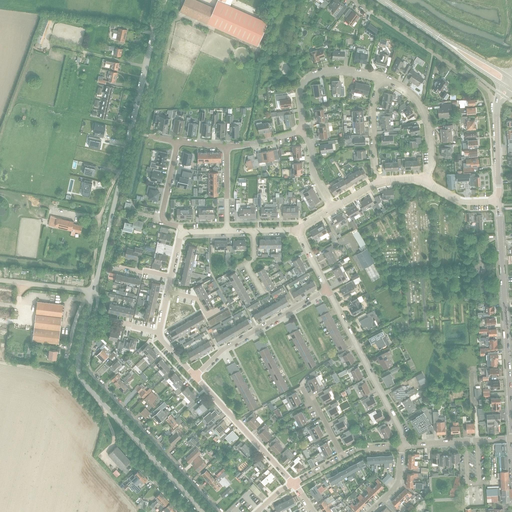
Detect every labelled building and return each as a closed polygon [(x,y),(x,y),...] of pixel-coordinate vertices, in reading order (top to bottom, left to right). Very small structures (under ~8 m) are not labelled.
[(207,24),(214,8),(196,0),(184,0),(179,11),(207,24)] [(221,11),(225,0),(217,0),(214,8),(221,11)] [(318,0),(322,3),(319,6),(324,9),(328,3),(324,0),(318,0)] [(336,0),(332,0),(328,6),(334,11),(332,13),(335,15),(334,16),(338,19),(344,10),(341,7),(342,6),(339,4),(340,3),(336,0)] [(264,30),(221,11),(214,8),(207,24),(257,46),(264,30)] [(349,8),(344,15),(347,18),(346,20),(349,22),(348,23),(353,27),(357,22),(355,21),(359,16),(355,13),(355,14),(352,12),(353,11),(349,8)] [(42,44),(51,20),(45,18),(42,27),(40,26),(37,34),(39,35),(36,42),(42,44)] [(378,30),(369,24),(366,29),(374,35),(378,30)] [(116,39),(124,41),(127,30),(119,28),(118,31),(113,30),(113,33),(114,33),(112,38),(116,39)] [(122,49),(115,47),(106,45),(105,50),(108,51),(109,49),(114,51),(113,55),(121,56),(122,49)] [(356,52),(355,61),(366,63),(367,54),(368,51),(365,51),(365,49),(357,48),(357,52),(356,52)] [(320,57),(325,56),(323,49),(317,51),(317,50),(310,52),(313,62),(320,60),(319,57),(320,57)] [(340,51),(333,51),(332,59),(340,59),(340,60),(344,60),(344,56),(348,56),(348,49),(340,49),(340,51)] [(391,57),(388,57),(388,55),(382,54),(381,58),(376,57),(375,65),(385,68),(386,65),(389,66),(391,57)] [(417,57),(414,61),(417,63),(422,66),(425,62),(420,59),(417,57)] [(119,63),(103,59),(102,62),(106,63),(106,64),(110,65),(110,68),(117,70),(119,63)] [(404,61),(403,62),(396,59),(391,69),(394,71),(394,72),(397,73),(397,72),(398,73),(400,68),(403,70),(402,71),(406,73),(410,66),(406,64),(407,63),(404,61)] [(408,80),(418,86),(423,78),(413,72),(414,71),(411,69),(407,74),(411,76),(408,80)] [(115,83),(115,80),(117,72),(110,71),(110,73),(108,73),(107,78),(108,78),(108,81),(115,83)] [(438,83),(437,83),(436,83),(435,85),(435,86),(432,90),(436,93),(439,89),(442,91),(448,83),(442,79),(438,83)] [(332,81),(332,93),(340,93),(340,96),(344,96),(344,88),(340,88),(340,81),(332,81)] [(361,96),(361,93),(367,94),(369,85),(364,84),(364,85),(355,83),(355,86),(352,85),(350,92),(354,93),(353,95),(361,96)] [(320,84),(312,85),(314,97),(318,97),(318,96),(325,95),(324,88),(321,88),(320,84)] [(382,99),(392,101),(392,97),(395,98),(395,95),(383,92),(382,99)] [(287,94),(276,96),(276,101),(279,100),(281,108),(292,106),(290,98),(288,99),(287,94)] [(391,105),(392,101),(382,99),(381,106),(387,107),(386,110),(392,112),(393,105),(391,105)] [(408,105),(406,107),(403,103),(400,105),(399,111),(400,113),(403,111),(408,118),(414,114),(408,105)] [(438,109),(438,117),(448,116),(447,111),(451,111),(450,104),(443,105),(443,108),(438,109)] [(315,115),(324,114),(323,109),(326,108),(326,105),(319,106),(320,109),(315,110),(315,115)] [(363,116),(363,110),(362,107),(358,106),(358,111),(351,111),(352,117),(363,116)] [(277,116),(283,115),(284,120),(285,120),(286,127),(291,126),(294,125),(293,113),(291,114),(290,111),(276,113),(277,116)] [(380,122),(390,121),(390,118),(393,118),(392,113),(385,113),(385,116),(379,117),(380,122)] [(328,122),(327,117),(327,114),(324,114),(315,115),(316,121),(318,121),(319,124),(328,122)] [(241,120),(241,123),(232,122),(232,115),(227,115),(227,123),(231,123),(230,126),(230,131),(230,137),(238,137),(238,129),(239,129),(239,130),(240,130),(242,120),(241,120)] [(474,119),(470,120),(470,118),(467,118),(467,116),(460,117),(460,123),(466,122),(466,129),(475,129),(475,128),(476,127),(476,126),(475,125),(475,124),(474,119)] [(189,126),(188,133),(189,133),(189,134),(192,135),(192,134),(195,134),(197,124),(190,123),(190,118),(187,117),(186,125),(189,126)] [(165,124),(169,125),(170,119),(166,118),(166,119),(159,118),(157,128),(164,130),(164,127),(165,127),(165,126),(165,124)] [(184,121),(175,119),(173,131),(182,133),(184,121)] [(390,121),(380,122),(380,128),(386,127),(386,130),(393,130),(393,125),(390,125),(390,121)] [(261,122),(256,123),(257,126),(258,126),(259,133),(265,132),(265,133),(269,132),(268,123),(262,124),(261,122)] [(318,132),(326,131),(329,131),(328,122),(319,124),(319,127),(317,127),(318,132)] [(216,136),(224,136),(225,124),(217,123),(216,129),(216,131),(216,136)] [(411,134),(419,133),(418,125),(411,126),(411,123),(402,125),(403,129),(410,128),(411,134)] [(97,124),(95,132),(96,132),(103,134),(105,126),(97,124)] [(201,135),(209,136),(211,125),(202,124),(201,135)] [(442,141),(452,140),(451,129),(453,128),(452,125),(444,126),(444,129),(441,129),(442,141)] [(326,131),(318,132),(319,138),(321,138),(321,141),(328,140),(326,131)] [(392,135),(400,135),(400,132),(389,132),(389,135),(381,136),(381,145),(387,144),(387,142),(393,141),(392,135)] [(354,145),(365,145),(364,138),(358,138),(358,135),(351,135),(351,140),(354,139),(354,145)] [(88,136),(88,139),(90,140),(88,146),(100,149),(101,142),(98,141),(99,138),(88,136)] [(409,141),(410,147),(418,146),(418,143),(420,143),(420,138),(414,138),(414,141),(409,141)] [(332,144),(338,143),(337,140),(328,141),(328,144),(320,145),(321,153),(333,151),(332,144)] [(445,148),(441,148),(441,155),(451,154),(450,151),(452,151),(452,144),(445,145),(445,148)] [(267,151),(269,165),(273,164),(272,160),(279,159),(277,150),(273,151),(273,150),(267,151)] [(366,156),(365,150),(357,150),(357,154),(353,154),(354,160),(363,159),(363,156),(366,156)] [(165,166),(167,153),(159,151),(156,163),(151,162),(150,167),(158,168),(159,165),(165,166)] [(266,166),(269,165),(267,151),(261,152),(261,153),(257,154),(258,160),(258,163),(265,162),(266,166)] [(290,160),(293,160),(299,160),(299,157),(301,157),(301,151),(293,152),(293,157),(290,157),(290,160)] [(192,155),(184,153),(182,163),(184,164),(184,167),(190,169),(191,165),(190,165),(192,155)] [(258,160),(255,160),(254,155),(247,156),(248,160),(246,160),(247,169),(259,167),(258,163),(258,160)] [(411,161),(411,168),(414,168),(414,169),(417,168),(418,168),(418,164),(421,163),(420,157),(417,157),(418,160),(411,161)] [(391,162),(392,170),(394,170),(397,170),(397,169),(398,169),(398,165),(401,165),(400,158),(397,159),(397,162),(391,162)] [(411,168),(411,161),(405,161),(405,158),(401,158),(402,165),(405,164),(405,169),(406,169),(409,169),(409,168),(411,168)] [(478,159),(477,158),(466,159),(466,164),(470,164),(470,167),(478,166),(478,159)] [(392,170),(391,162),(385,163),(385,159),(381,160),(382,165),(382,166),(385,166),(385,170),(386,170),(386,171),(390,170),(392,170)] [(293,169),(302,168),(302,163),(299,163),(299,160),(293,160),(293,169)] [(84,163),(83,167),(85,167),(83,174),(94,176),(95,169),(92,169),(93,165),(84,163)] [(290,177),(294,177),(300,177),(300,174),(302,174),(302,168),(293,169),(290,170),(290,177)] [(161,182),(163,174),(158,173),(158,170),(153,169),(152,174),(150,174),(150,178),(151,178),(151,180),(155,181),(155,182),(156,183),(157,183),(158,182),(161,182)] [(353,173),(357,179),(363,176),(363,177),(366,176),(362,169),(360,171),(359,169),(353,173)] [(176,187),(184,188),(185,182),(186,179),(189,179),(190,172),(183,171),(182,177),(180,177),(179,181),(177,180),(177,181),(178,181),(176,187)] [(352,183),(357,179),(353,173),(348,176),(349,177),(346,179),(350,185),(353,184),(352,183)] [(469,173),(462,174),(457,174),(456,174),(454,174),(446,175),(447,188),(455,188),(455,181),(456,181),(469,180),(470,186),(474,186),(480,186),(479,176),(475,177),(475,174),(469,174),(469,173)] [(347,187),(350,185),(346,179),(344,180),(343,179),(337,182),(341,189),(346,186),(347,187)] [(85,182),(82,195),(89,196),(92,183),(85,182)] [(336,192),(341,189),(337,182),(331,186),(332,187),(330,189),(333,195),(336,193),(336,192)] [(307,199),(316,194),(312,188),(306,191),(305,189),(299,192),(303,197),(305,196),(307,199)] [(148,198),(157,200),(159,191),(151,189),(148,198)] [(382,199),(393,198),(392,189),(389,189),(389,190),(382,190),(382,199)] [(316,194),(307,199),(309,202),(308,203),(310,206),(308,207),(310,210),(315,206),(314,204),(319,200),(316,194)] [(268,208),(269,217),(276,217),(276,208),(279,208),(279,203),(279,197),(275,197),(276,207),(272,207),(272,208),(268,208)] [(365,209),(374,204),(370,197),(366,199),(366,200),(361,203),(365,209)] [(240,207),(240,203),(240,200),(236,200),(236,211),(239,211),(239,218),(247,218),(247,208),(243,209),(243,207),(240,207)] [(298,217),(298,210),(301,210),(301,207),(302,207),(302,204),(301,204),(301,202),(299,202),(297,202),(297,206),(294,206),(294,207),(291,208),(291,217),(298,217)] [(359,213),(359,212),(356,206),(350,209),(346,211),(350,218),(359,213)] [(465,220),(467,220),(467,221),(471,221),(471,219),(473,219),(473,221),(477,221),(477,229),(482,229),(482,221),(481,213),(474,213),(466,213),(466,214),(464,214),(465,220)] [(337,227),(346,222),(341,214),(338,216),(332,220),(334,224),(331,225),(336,233),(340,231),(337,227)] [(74,236),(75,232),(80,233),(82,226),(73,224),(73,221),(51,216),(49,226),(71,231),(70,235),(74,236)] [(123,230),(128,231),(132,231),(132,228),(140,230),(142,222),(134,220),(133,224),(125,222),(123,230)] [(358,224),(356,225),(353,220),(349,222),(353,229),(357,227),(358,228),(360,227),(358,224)] [(332,234),(333,233),(329,227),(326,229),(323,224),(315,229),(315,228),(310,231),(314,239),(319,236),(321,240),(330,235),(333,241),(336,240),(333,234),(332,234)] [(160,237),(170,239),(171,235),(167,234),(169,229),(161,227),(160,233),(161,233),(160,237)] [(358,231),(353,234),(360,247),(365,244),(358,231)] [(169,244),(170,239),(160,237),(159,242),(158,241),(156,247),(164,249),(165,243),(169,244)] [(230,252),(230,245),(227,245),(227,240),(215,241),(215,250),(226,249),(226,255),(230,255),(230,252)] [(230,245),(230,252),(235,252),(235,249),(245,249),(245,240),(233,240),(233,245),(230,245)] [(329,264),(336,260),(331,250),(333,249),(331,245),(325,249),(327,252),(324,253),(329,264)] [(141,255),(143,247),(139,247),(139,248),(138,248),(138,251),(127,248),(126,252),(123,252),(122,256),(125,256),(125,257),(136,259),(137,254),(141,255)] [(163,255),(164,249),(156,247),(155,253),(156,253),(155,258),(165,260),(166,255),(163,255)] [(366,250),(353,256),(360,270),(364,268),(373,263),(366,250)] [(296,267),(302,263),(301,261),(302,261),(300,258),(299,258),(299,257),(295,259),(294,257),(288,260),(290,263),(292,261),(296,267)] [(164,265),(165,260),(155,258),(154,262),(153,262),(152,268),(159,269),(161,264),(164,265)] [(197,261),(194,260),(186,259),(185,265),(193,266),(196,267),(197,261)] [(293,268),(294,271),(297,277),(303,273),(302,271),(305,268),(305,267),(304,264),(303,265),(302,263),(296,267),(293,268)] [(336,276),(342,272),(339,267),(341,266),(339,263),(334,266),(335,269),(333,270),(336,276)] [(373,263),(364,268),(371,281),(380,277),(373,263)] [(259,276),(266,273),(263,268),(257,271),(259,276)] [(230,281),(238,276),(235,271),(232,273),(231,270),(224,274),(225,277),(227,276),(230,281)] [(122,275),(116,274),(109,272),(108,278),(108,279),(115,280),(114,282),(117,282),(116,285),(120,286),(121,283),(122,275)] [(342,272),(336,276),(339,281),(341,280),(343,283),(348,280),(347,277),(345,278),(342,272)] [(262,281),(269,277),(266,273),(259,276),(262,281)] [(233,285),(240,281),(238,276),(230,281),(233,285)] [(133,286),(134,278),(128,277),(127,285),(126,288),(129,288),(129,285),(133,286)] [(265,286),(271,282),(269,277),(262,281),(265,286)] [(356,291),(354,288),(356,287),(355,284),(361,281),(359,277),(352,280),(345,284),(346,287),(340,290),(344,297),(356,291)] [(135,290),(135,287),(139,287),(141,280),(134,278),(133,286),(132,289),(135,290)] [(236,290),(243,286),(240,281),(233,285),(236,290)] [(307,284),(311,290),(316,287),(313,281),(307,284)] [(271,282),(265,286),(267,290),(274,287),(271,282)] [(198,294),(205,290),(202,284),(195,288),(198,294)] [(306,293),(311,290),(307,284),(302,287),(306,293)] [(238,295),(246,290),(243,286),(236,290),(238,295)] [(301,296),(306,293),(302,287),(297,290),(301,296)] [(209,291),(206,293),(205,290),(198,294),(201,299),(208,295),(210,294),(209,291)] [(241,299),(249,295),(246,290),(238,295),(241,299)] [(295,300),(301,296),(297,290),(291,293),(294,298),(295,300)] [(212,297),(210,298),(208,295),(201,299),(204,304),(211,300),(213,299),(212,297)] [(249,295),(241,299),(244,304),(242,305),(243,308),(250,304),(249,301),(251,300),(249,295)] [(280,300),(283,306),(289,303),(287,300),(285,297),(280,300)] [(349,308),(353,315),(364,309),(360,302),(359,302),(357,298),(351,301),(353,306),(349,308)] [(214,306),(211,300),(204,304),(207,310),(214,306)] [(278,309),(283,306),(280,300),(274,303),(278,309)] [(33,341),(58,344),(61,316),(63,305),(37,301),(34,325),(33,341)] [(273,312),(278,309),(274,303),(269,306),(273,312)] [(114,313),(116,305),(109,304),(108,312),(114,313)] [(267,315),(273,312),(269,306),(264,309),(267,315)] [(477,316),(489,316),(489,313),(495,313),(495,306),(492,307),(492,306),(485,306),(482,307),(482,309),(485,309),(485,313),(482,313),(482,312),(477,313),(477,316)] [(128,308),(126,316),(132,317),(134,309),(128,308)] [(262,318),(267,315),(264,309),(259,312),(262,318)] [(366,326),(368,329),(375,326),(372,321),(373,321),(371,316),(375,314),(373,310),(366,314),(368,317),(359,321),(363,328),(366,326)] [(257,322),(262,318),(259,312),(253,315),(257,322)] [(324,322),(332,318),(328,312),(325,313),(323,314),(321,316),(320,316),(324,322)] [(197,317),(201,324),(206,320),(202,313),(197,317)] [(195,327),(201,324),(197,317),(191,320),(195,327)] [(490,324),(496,324),(495,320),(494,320),(494,317),(486,318),(486,319),(482,319),(482,322),(486,322),(486,325),(487,325),(487,328),(490,328),(490,324)] [(327,328),(335,323),(332,318),(324,322),(327,328)] [(241,322),(245,328),(251,325),(247,319),(241,322)] [(190,330),(195,327),(191,320),(186,323),(190,330)] [(240,331),(245,328),(241,322),(236,325),(240,331)] [(184,333),(190,330),(186,323),(181,326),(184,333)] [(338,329),(335,325),(335,323),(327,328),(330,333),(338,329)] [(234,335),(240,331),(236,325),(231,328),(234,335)] [(179,336),(184,333),(181,326),(175,329),(179,336)] [(229,338),(234,335),(231,328),(226,331),(229,338)] [(174,339),(179,336),(175,329),(170,332),(171,334),(174,339)] [(293,340),(301,335),(298,329),(297,330),(295,331),(292,332),(290,333),(293,340)] [(341,335),(339,332),(338,329),(330,333),(333,339),(341,335)] [(116,340),(118,332),(111,330),(109,339),(116,340)] [(224,341),(229,338),(226,331),(220,334),(224,341)] [(374,341),(378,349),(385,345),(385,346),(389,344),(385,335),(384,335),(382,331),(368,339),(370,343),(374,341)] [(171,334),(166,336),(170,343),(174,340),(174,339),(171,334)] [(218,344),(224,341),(220,334),(215,337),(218,344)] [(296,345),(304,341),(301,335),(293,340),(296,345)] [(344,341),(343,340),(341,335),(333,339),(336,345),(344,341)] [(96,336),(95,344),(101,349),(106,343),(104,341),(103,342),(96,336)] [(134,352),(136,340),(131,339),(130,341),(124,340),(123,343),(121,342),(119,349),(124,350),(125,348),(126,348),(127,347),(130,348),(130,351),(134,352)] [(496,344),(496,339),(489,340),(485,340),(485,346),(489,345),(489,348),(484,348),(484,351),(490,351),(490,350),(497,349),(497,344),(496,344)] [(203,344),(207,351),(212,347),(208,341),(203,344)] [(299,351),(307,347),(304,341),(296,345),(299,351)] [(339,351),(347,347),(344,341),(336,345),(339,351)] [(201,354),(207,351),(203,344),(198,347),(201,354)] [(146,355),(152,349),(148,345),(148,346),(147,345),(145,347),(143,345),(135,352),(137,355),(142,351),(146,355)] [(196,357),(201,354),(198,347),(193,350),(196,357)] [(262,357),(270,353),(267,347),(266,347),(264,349),(261,350),(259,351),(262,357)] [(310,353),(308,350),(307,347),(299,351),(302,357),(310,353)] [(102,362),(110,354),(104,348),(96,356),(102,362)] [(152,349),(146,355),(150,360),(148,362),(150,364),(156,359),(154,356),(156,355),(155,354),(156,354),(152,349)] [(49,350),(48,358),(56,359),(57,350),(49,350)] [(111,359),(117,353),(114,350),(108,357),(111,359)] [(191,360),(196,357),(193,350),(187,354),(191,360)] [(384,369),(392,365),(387,355),(390,353),(389,350),(376,357),(380,363),(381,363),(384,369)] [(342,356),(347,365),(354,361),(350,352),(347,354),(345,351),(339,355),(340,357),(342,356)] [(488,365),(498,365),(497,359),(497,354),(497,352),(488,352),(488,355),(490,355),(490,360),(488,360),(488,365)] [(273,359),(271,355),(270,353),(262,357),(265,363),(273,359)] [(313,359),(312,357),(310,353),(302,357),(305,363),(313,359)] [(160,369),(166,364),(161,359),(159,362),(157,359),(151,364),(153,367),(156,365),(160,369)] [(276,365),(275,363),(273,359),(265,363),(268,369),(276,365)] [(308,369),(316,365),(313,359),(305,363),(308,369)] [(119,369),(122,366),(117,360),(109,367),(115,373),(119,369)] [(164,378),(169,374),(170,373),(167,371),(170,369),(166,364),(160,369),(164,374),(162,376),(164,378)] [(271,375),(279,371),(276,365),(268,369),(271,375)] [(350,372),(355,380),(362,377),(358,368),(355,369),(353,367),(347,370),(348,373),(350,372)] [(489,376),(498,376),(498,371),(499,371),(499,368),(498,368),(498,367),(489,368),(489,367),(485,367),(485,368),(489,368),(489,372),(486,372),(486,376),(489,376)] [(234,381),(242,377),(239,371),(236,372),(233,374),(231,375),(234,381)] [(282,377),(280,372),(279,371),(271,375),(274,381),(282,377)] [(129,373),(122,379),(124,382),(131,375),(129,373)] [(173,383),(178,378),(174,373),(171,376),(169,374),(164,378),(166,381),(169,378),(173,383)] [(320,380),(318,376),(316,373),(310,376),(312,379),(307,381),(308,382),(307,383),(309,386),(320,380)] [(419,381),(424,378),(421,373),(416,376),(419,381)] [(118,387),(123,383),(119,378),(120,377),(117,374),(111,380),(118,387)] [(388,386),(394,383),(391,377),(392,377),(390,374),(382,378),(383,381),(384,380),(388,386)] [(129,390),(127,388),(127,387),(125,385),(133,377),(131,375),(124,382),(123,383),(118,387),(122,392),(125,394),(129,390)] [(237,387),(245,383),(242,377),(234,381),(237,387)] [(285,382),(284,380),(282,377),(274,381),(272,382),(273,384),(275,383),(277,387),(285,382)] [(175,394),(177,392),(182,387),(180,385),(183,383),(178,378),(173,383),(178,387),(173,392),(175,394)] [(324,388),(323,385),(320,380),(309,386),(311,390),(312,390),(312,391),(317,388),(318,391),(324,388)] [(359,390),(362,395),(370,392),(366,386),(367,385),(365,382),(364,383),(362,380),(353,385),(356,391),(359,390)] [(490,389),(499,388),(499,381),(497,381),(493,381),(493,382),(490,382),(490,381),(485,381),(486,383),(490,383),(490,389)] [(280,393),(288,388),(285,382),(277,387),(280,393)] [(240,393),(248,388),(245,383),(237,387),(240,393)] [(138,385),(134,389),(139,393),(144,387),(141,384),(139,386),(138,385)] [(414,388),(411,389),(405,393),(401,386),(392,392),(399,403),(401,401),(409,396),(409,397),(416,392),(414,388)] [(145,388),(144,387),(139,393),(138,393),(143,398),(144,397),(145,397),(152,389),(150,387),(146,391),(144,389),(145,388)] [(186,396),(191,392),(187,387),(184,389),(182,387),(177,392),(183,399),(186,396)] [(331,390),(330,390),(329,387),(323,391),(324,393),(319,396),(322,402),(324,401),(325,403),(332,400),(332,399),(335,398),(331,390)] [(243,398),(251,394),(248,388),(240,393),(243,398)] [(288,402),(299,396),(297,393),(296,393),(296,392),(292,394),(290,391),(284,395),(285,397),(288,402)] [(186,396),(190,401),(187,404),(189,406),(195,401),(193,399),(196,396),(191,392),(186,396)] [(144,399),(153,408),(156,404),(153,401),(156,398),(151,393),(148,396),(147,396),(144,399)] [(246,404),(254,400),(251,394),(243,398),(246,404)] [(288,402),(290,407),(292,410),(298,406),(297,404),(301,402),(300,401),(301,400),(299,396),(288,402)] [(412,402),(409,397),(409,396),(401,401),(405,407),(412,402)] [(368,397),(362,400),(366,408),(369,407),(369,408),(377,404),(374,399),(370,401),(368,397)] [(491,409),(498,409),(500,409),(500,402),(500,397),(487,398),(487,401),(491,400),(491,409)] [(249,410),(257,406),(254,400),(246,404),(249,410)] [(164,401),(153,410),(156,413),(160,409),(161,408),(167,404),(164,401)] [(338,404),(336,402),(330,405),(332,407),(326,410),(329,416),(331,415),(332,417),(339,414),(337,410),(338,410),(336,405),(338,404)] [(412,402),(405,407),(409,413),(416,408),(412,402)] [(199,415),(207,408),(202,403),(198,406),(195,403),(189,409),(192,413),(195,410),(199,415)] [(140,413),(145,418),(150,413),(145,408),(140,413)] [(491,409),(489,409),(488,408),(478,408),(478,419),(486,418),(487,421),(497,420),(497,422),(499,422),(499,420),(500,420),(500,413),(499,413),(498,409),(491,409)] [(153,416),(152,417),(157,424),(159,422),(159,423),(162,420),(163,420),(164,421),(166,420),(168,418),(167,417),(166,416),(167,415),(161,409),(160,409),(156,413),(153,416)] [(375,410),(368,414),(373,422),(376,420),(376,422),(384,418),(381,412),(377,414),(375,410)] [(213,422),(219,416),(214,411),(211,414),(209,413),(204,418),(209,424),(206,426),(210,430),(216,425),(213,422)] [(296,420),(304,416),(303,412),(302,412),(301,411),(297,413),(296,411),(289,414),(291,417),(293,415),(296,420)] [(445,433),(444,427),(444,423),(445,423),(445,417),(438,418),(437,411),(432,412),(433,422),(436,422),(436,427),(437,434),(445,433)] [(419,435),(432,426),(423,412),(421,413),(418,415),(410,421),(419,435)] [(257,417),(253,413),(246,419),(248,421),(247,422),(249,425),(249,424),(254,429),(260,424),(255,419),(257,417)] [(170,415),(167,417),(168,418),(166,420),(172,427),(174,429),(178,425),(183,421),(180,418),(179,416),(174,420),(170,416),(170,415)] [(293,421),(296,426),(297,429),(303,426),(302,423),(306,421),(306,420),(306,419),(304,416),(296,420),(293,421)] [(345,418),(344,416),(338,419),(339,422),(334,424),(337,430),(339,429),(340,431),(346,428),(345,424),(346,424),(343,419),(345,418)] [(466,432),(474,432),(473,423),(470,423),(470,420),(466,421),(466,416),(462,416),(463,423),(466,423),(466,432)] [(499,422),(497,422),(497,420),(487,421),(487,433),(498,433),(498,423),(499,422)] [(216,442),(224,434),(222,431),(227,427),(225,424),(225,423),(223,421),(215,428),(220,434),(217,437),(216,436),(213,439),(216,442)] [(451,433),(459,432),(458,426),(458,422),(452,422),(453,426),(450,426),(451,433)] [(310,435),(320,429),(318,425),(314,427),(313,424),(306,427),(310,435)] [(385,424),(377,428),(380,433),(382,432),(385,438),(392,435),(389,429),(389,428),(388,425),(386,426),(385,424)] [(268,430),(264,425),(258,431),(260,433),(258,435),(260,437),(261,437),(265,442),(271,436),(267,431),(268,430)] [(168,439),(173,445),(181,437),(176,432),(179,429),(177,427),(171,432),(173,435),(168,439)] [(310,435),(313,439),(314,442),(320,439),(319,436),(323,434),(320,429),(310,435)] [(353,432),(351,429),(344,432),(346,436),(341,438),(344,444),(346,443),(347,445),(355,441),(353,438),(354,438),(352,433),(353,432)] [(224,434),(219,438),(221,441),(225,438),(230,443),(235,439),(236,440),(238,437),(232,431),(227,436),(224,434)] [(192,447),(201,438),(200,438),(196,434),(194,436),(196,438),(195,439),(192,437),(187,442),(192,447)] [(280,442),(275,438),(269,443),(271,446),(270,447),(272,450),(272,449),(277,454),(283,449),(278,444),(280,442)] [(322,451),(329,447),(327,442),(323,444),(322,441),(315,445),(317,447),(320,446),(322,451)] [(130,461),(117,446),(113,442),(100,453),(108,462),(111,458),(121,469),(130,461)] [(246,457),(252,452),(244,444),(243,445),(240,442),(236,447),(238,450),(239,449),(244,454),(246,457)] [(507,456),(507,451),(506,443),(504,443),(503,443),(495,444),(496,456),(498,456),(507,456)] [(294,456),(287,448),(286,446),(283,449),(285,451),(282,453),(284,455),(281,458),(286,464),(294,456)] [(321,456),(322,457),(323,460),(329,456),(328,454),(332,452),(329,447),(322,451),(319,453),(321,456)] [(186,458),(190,463),(201,453),(196,448),(186,458)] [(453,461),(453,462),(459,461),(459,452),(451,453),(451,461),(453,461)] [(437,462),(439,462),(439,453),(431,454),(431,463),(437,462)] [(446,464),(445,455),(441,456),(441,453),(439,453),(439,462),(437,462),(437,465),(446,464)] [(453,461),(451,461),(451,453),(449,453),(449,455),(445,455),(446,464),(453,464),(453,462),(453,461)] [(196,463),(192,466),(198,472),(206,465),(198,456),(194,461),(196,463)] [(300,458),(298,456),(293,461),(295,463),(291,467),(295,472),(297,470),(298,472),(304,467),(301,464),(302,464),(299,460),(300,458)] [(507,456),(498,456),(499,467),(499,471),(500,471),(506,471),(506,468),(508,467),(507,456)] [(259,470),(264,466),(259,459),(253,464),(259,470)] [(366,475),(362,467),(365,465),(362,460),(359,462),(358,461),(356,462),(359,469),(362,473),(363,476),(364,476),(366,475)] [(414,466),(414,461),(408,461),(407,467),(412,467),(412,468),(418,469),(418,466),(414,466)] [(362,473),(359,469),(356,462),(353,463),(354,464),(350,466),(354,472),(357,470),(360,475),(362,473)] [(250,464),(244,470),(246,473),(253,467),(250,464)] [(348,475),(354,472),(350,466),(348,468),(347,467),(344,468),(348,475)] [(343,478),(348,475),(344,468),(342,469),(343,470),(340,472),(343,478)] [(134,483),(143,475),(139,470),(133,475),(136,477),(132,480),(122,489),(124,492),(134,483)] [(224,470),(215,479),(206,470),(201,474),(213,487),(224,477),(228,473),(224,470)] [(269,471),(269,472),(268,470),(264,473),(266,475),(267,474),(268,475),(261,482),(264,485),(268,481),(270,483),(273,480),(272,479),(274,477),(269,471)] [(501,486),(508,486),(508,471),(506,471),(500,471),(501,486)] [(340,480),(343,478),(340,472),(336,474),(336,473),(333,474),(337,481),(338,483),(340,486),(341,488),(344,487),(340,480)] [(338,483),(337,481),(333,474),(331,476),(332,477),(327,479),(329,483),(330,482),(331,484),(335,483),(336,484),(338,483)] [(386,484),(392,478),(388,474),(382,480),(386,484)] [(125,492),(135,483),(133,485),(135,486),(133,488),(137,493),(141,489),(137,485),(140,482),(142,484),(147,479),(143,475),(134,483),(124,492),(125,492)] [(216,491),(222,486),(223,486),(224,485),(226,487),(230,484),(224,477),(213,487),(216,491)] [(374,486),(379,491),(384,487),(380,483),(381,482),(377,479),(375,481),(378,483),(374,486)] [(413,485),(413,480),(407,480),(406,486),(412,486),(411,488),(417,488),(417,485),(413,485)] [(261,492),(257,487),(253,483),(249,487),(257,496),(261,492)] [(372,489),(369,486),(366,483),(365,484),(367,487),(375,495),(379,491),(374,486),(372,489)] [(312,495),(323,488),(322,486),(317,489),(315,486),(310,489),(312,493),(311,493),(312,495)] [(508,486),(501,486),(501,487),(499,487),(500,502),(509,501),(509,497),(509,488),(508,486)] [(223,499),(232,490),(229,487),(220,496),(223,499)] [(320,494),(327,489),(325,487),(323,488),(312,495),(314,498),(315,497),(317,500),(322,497),(320,494)] [(370,499),(375,495),(367,487),(365,489),(368,492),(366,495),(370,499)] [(498,501),(497,495),(499,495),(499,488),(486,489),(486,502),(498,501)] [(239,503),(249,493),(245,489),(235,499),(239,503)] [(414,494),(413,495),(409,492),(408,493),(405,489),(400,493),(405,498),(407,501),(410,498),(412,499),(415,496),(414,494)] [(156,505),(164,497),(160,493),(155,497),(157,500),(154,503),(153,502),(152,503),(149,506),(152,508),(155,505),(156,505)] [(407,501),(405,498),(400,493),(396,497),(401,502),(403,500),(406,503),(408,501),(407,501)] [(370,499),(366,495),(363,497),(360,494),(358,496),(366,504),(370,499)] [(361,508),(366,504),(358,496),(357,497),(360,500),(357,503),(361,508)] [(160,510),(163,507),(168,502),(164,497),(156,505),(160,510)] [(292,497),(283,502),(285,506),(287,509),(293,506),(292,505),(296,503),(292,497)] [(397,505),(401,502),(396,497),(391,502),(395,506),(394,506),(397,509),(399,507),(397,505)] [(321,509),(334,500),(333,498),(329,500),(328,498),(324,500),(318,504),(321,509)] [(328,507),(335,502),(335,501),(336,501),(335,499),(334,500),(321,509),(323,511),(326,511),(330,509),(328,507)] [(146,510),(148,502),(143,500),(142,500),(138,505),(141,508),(146,510)] [(283,502),(274,507),(276,511),(278,511),(281,511),(287,509),(285,506),(283,502)] [(165,511),(167,511),(173,507),(170,503),(163,509),(165,511)] [(361,508),(357,503),(354,506),(352,503),(349,506),(353,509),(353,508),(357,511),(361,508)]
